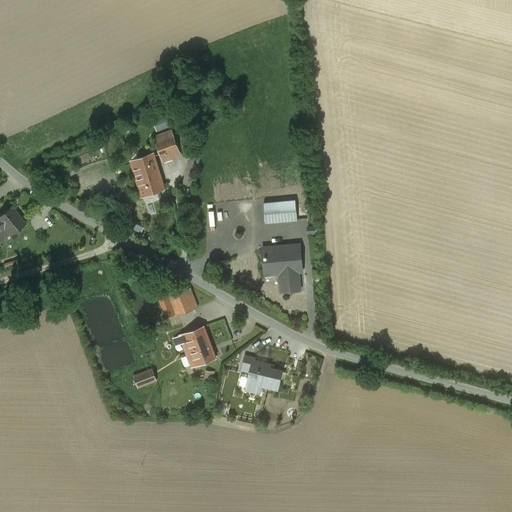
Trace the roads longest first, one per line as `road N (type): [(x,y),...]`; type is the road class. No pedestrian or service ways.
road 1 (unclassified): [(0,156),(273,320),(335,349),(511,396)]
road 2 (track): [(0,277),(128,237)]
